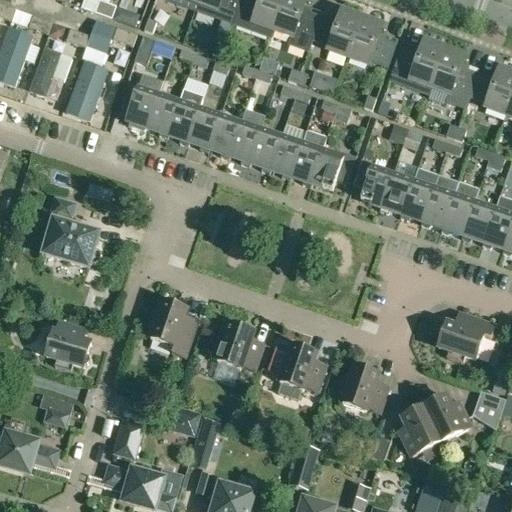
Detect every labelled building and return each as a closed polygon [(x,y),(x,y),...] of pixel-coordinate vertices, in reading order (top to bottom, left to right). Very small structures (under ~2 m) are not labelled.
[(160,0),(195,13),(199,0),(160,0)] [(199,0),(195,13),(223,23),(215,45),(216,45),(224,48),(233,26),(237,15),(242,0),(199,0)] [(233,26),(270,40),(284,0),(242,0),(237,15),(233,26)] [(307,1),(304,0),(284,0),(270,40),(271,40),(273,33),(292,39),(289,47),(308,54),(312,42),(320,19),(303,12),(307,1)] [(99,3),(95,15),(103,18),(108,6),(99,3)] [(15,12),(0,6),(0,19),(11,24),(15,12)] [(116,9),(108,6),(103,18),(112,21),(116,9)] [(140,18),(116,9),(112,21),(136,30),(140,18)] [(328,53),(348,60),(362,21),(343,14),(338,25),(320,19),(312,42),(330,49),(328,53)] [(53,25),(33,18),(28,30),(48,37),(53,25)] [(148,21),(144,33),(152,36),(157,24),(148,21)] [(382,28),(362,21),(348,60),(368,67),(369,63),(388,70),(397,46),(378,39),(382,28)] [(116,31),(97,25),(87,51),(107,58),(116,31)] [(0,93),(6,96),(28,35),(13,30),(0,67),(0,93)] [(137,37),(117,30),(113,43),(133,50),(137,37)] [(90,39),(70,32),(66,44),(86,51),(90,39)] [(143,39),(135,64),(147,68),(155,43),(143,39)] [(408,90),(428,97),(445,51),(425,44),(421,55),(402,48),(389,83),(408,90)] [(216,45),(212,57),(220,60),(224,48),(216,45)] [(220,60),(228,63),(233,51),(224,48),(220,60)] [(469,100),(478,76),(460,70),(464,58),(445,51),(428,97),(428,98),(431,90),(449,97),(446,104),(465,111),(469,100)] [(182,52),(179,61),(192,66),(195,57),(182,52)] [(49,102),(64,60),(48,54),(33,96),(49,102)] [(195,57),(192,66),(206,71),(209,62),(195,57)] [(102,66),(90,61),(71,109),(83,113),(102,66)] [(216,64),(213,73),(227,78),(230,69),(216,64)] [(245,68),(242,77),(256,82),(259,73),(245,68)] [(478,76),(469,100),(487,106),(486,110),(505,117),(511,99),(511,75),(500,71),(496,83),(478,76)] [(292,72),(288,84),(296,86),(300,75),(292,72)] [(272,78),(259,73),(256,82),(269,86),(272,78)] [(296,86),(304,89),(308,77),(300,75),(296,86)] [(283,88),(280,97),(294,101),(297,93),(283,88)] [(146,129),(148,130),(159,97),(138,90),(127,123),(130,124),(128,129),(144,134),(146,129)] [(184,92),(179,104),(168,137),(169,137),(181,141),(179,146),(188,149),(189,144),(200,111),(204,99),(184,92)] [(297,93),(294,101),(308,106),(311,98),(297,93)] [(179,104),(159,97),(148,130),(160,134),(159,139),(167,142),(169,137),(168,137),(179,104)] [(368,98),(364,110),(372,113),(376,101),(368,98)] [(324,103),(321,111),(335,116),(338,107),(324,103)] [(382,103),(378,115),(386,118),(390,106),(382,103)] [(352,112),(338,107),(335,116),(349,121),(352,112)] [(189,144),(201,148),(200,153),(208,156),(210,151),(209,151),(220,118),(200,111),(189,144)] [(241,125),(220,118),(209,151),(210,151),(222,155),(220,160),(229,163),(230,158),(241,125)] [(250,165),(261,132),(241,125),(230,158),(242,162),(241,167),(249,170),(251,165),(250,165)] [(394,127),(391,136),(405,140),(408,132),(394,127)] [(450,127),(446,139),(454,142),(458,130),(450,127)] [(466,133),(458,130),(454,142),(462,145),(466,133)] [(282,139),(261,132),(250,165),(251,165),(263,169),(261,174),(270,177),(271,172),(270,172),(282,139)] [(307,132),(302,146),(291,179),(292,179),(304,183),(302,188),(311,191),(312,186),(311,186),(323,153),(327,140),(307,132)] [(408,132),(405,140),(419,145),(422,137),(408,132)] [(270,172),(271,172),(283,176),(282,181),(290,184),(292,179),(291,179),(302,146),(282,139),(270,172)] [(435,142),(432,150),(446,155),(449,147),(435,142)] [(460,160),(463,151),(449,147),(446,155),(460,160)] [(478,150),(475,159),(489,163),(492,155),(478,150)] [(345,156),(344,160),(323,153),(311,186),(312,186),(333,193),(336,183),(342,185),(351,158),(345,156)] [(505,160),(492,155),(489,163),(487,169),(500,174),(505,160)] [(361,202),(381,209),(382,210),(393,177),(371,169),(367,182),(361,180),(358,190),(364,192),(361,202)] [(402,216),(400,221),(409,224),(410,219),(422,223),(423,223),(434,190),(438,177),(418,170),(414,184),(402,216)] [(75,179),(52,171),(48,183),(71,190),(75,179)] [(414,184),(393,177),(382,210),(381,209),(380,214),(388,217),(390,212),(402,216),(414,184)] [(443,230),(459,184),(438,177),(434,190),(423,223),(422,223),(420,228),(429,231),(431,226),(442,230),(443,230)] [(464,237),(475,204),(479,191),(459,184),(443,230),(442,230),(441,235),(450,238),(451,233),(463,237),(464,237)] [(484,244),(483,244),(482,249),(490,252),(492,247),(504,251),(511,228),(511,202),(500,198),(495,211),(484,244)] [(95,253),(99,236),(70,227),(76,208),(56,202),(52,216),(55,217),(43,258),(89,271),(91,266),(95,268),(100,265),(102,259),(99,254),(95,253)] [(464,237),(463,237),(461,242),(470,245),(471,240),(483,244),(484,244),(495,211),(475,204),(464,237)] [(511,228),(504,251),(502,256),(511,258),(511,254),(511,228)] [(166,303),(165,304),(163,304),(160,315),(153,313),(147,329),(154,332),(151,342),(173,350),(171,356),(185,361),(198,325),(184,320),(187,312),(174,308),(174,306),(174,305),(173,304),(172,303),(171,303),(169,302),(168,302),(167,303),(166,303)] [(437,347),(438,348),(438,349),(449,353),(446,360),(463,366),(465,359),(476,363),(484,340),(490,342),(495,328),(459,315),(454,329),(446,326),(442,339),(440,339),(439,339),(438,340),(437,341),(437,342),(436,344),(436,345),(437,346),(437,347)] [(88,360),(88,359),(91,347),(83,344),(86,333),(59,325),(56,336),(53,335),(46,359),(56,362),(54,369),(71,374),(73,367),(84,370),(84,369),(86,369),(87,368),(88,368),(89,367),(89,365),(90,364),(90,363),(89,361),(88,360)] [(253,335),(241,330),(241,329),(240,328),(239,327),(238,326),(237,325),(236,325),(235,325),(233,325),(232,326),(231,327),(230,327),(226,338),(219,335),(214,352),(211,361),(218,363),(217,365),(240,373),(241,370),(255,374),(264,347),(251,343),(253,335)] [(295,399),(298,392),(303,394),(304,391),(317,396),(327,369),(313,364),(316,356),(303,351),(303,350),(303,349),(302,348),(301,347),(300,346),(298,346),(297,346),(296,347),(295,347),(294,348),(293,348),(289,359),(282,356),(276,373),(283,375),(277,394),(278,397),(292,402),(295,399)] [(357,368),(356,369),(355,369),(351,380),(344,378),(339,394),(346,397),(342,407),(365,415),(366,412),(380,417),(389,390),(375,385),(378,377),(366,373),(366,371),(365,370),(364,369),(363,368),(362,368),(361,367),(359,367),(358,368),(357,368)] [(504,398),(507,390),(496,386),(493,394),(504,398)] [(481,394),(477,406),(502,415),(506,403),(481,394)] [(40,410),(49,412),(46,424),(65,430),(68,418),(72,406),(53,401),(43,398),(40,410)] [(423,409),(441,445),(470,431),(458,406),(450,409),(445,399),(433,404),(432,404),(431,403),(430,403),(428,403),(427,404),(426,404),(425,405),(424,406),(424,408),(424,409),(423,409)] [(414,413),(414,414),(402,420),(407,431),(400,434),(412,460),(441,445),(423,409),(423,410),(422,409),(421,408),(419,408),(418,408),(417,409),(416,409),(415,410),(414,412),(414,413)] [(195,439),(201,418),(174,410),(168,431),(195,439)] [(108,457),(132,465),(143,429),(118,422),(108,457)] [(0,450),(0,467),(28,476),(32,463),(53,470),(57,456),(36,450),(37,446),(31,444),(32,442),(22,439),(22,441),(7,437),(3,452),(0,450)] [(379,439),(370,465),(382,469),(391,444),(379,439)] [(301,449),(290,487),(307,492),(318,454),(301,449)] [(110,471),(106,485),(127,491),(124,504),(153,511),(154,511),(155,510),(160,511),(172,511),(176,501),(159,496),(163,482),(148,478),(149,476),(139,473),(139,475),(132,473),(131,477),(110,471)] [(201,477),(196,496),(216,502),(212,511),(249,511),(254,497),(222,487),(224,483),(201,477)] [(345,511),(349,511),(364,511),(367,504),(361,502),(365,489),(352,485),(345,511)] [(459,511),(462,505),(463,502),(424,489),(416,511),(459,511)] [(301,511),(333,511),(334,511),(304,503),(301,511)]
